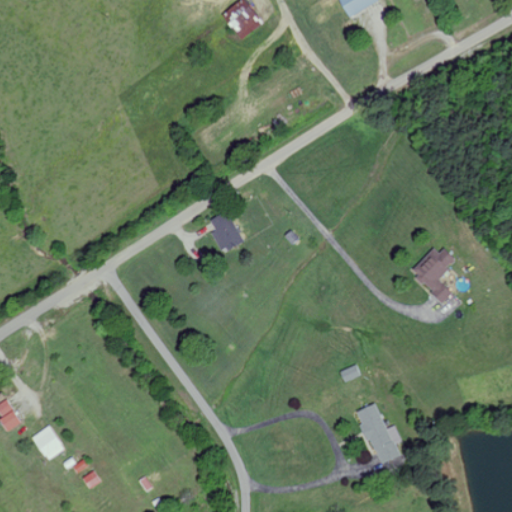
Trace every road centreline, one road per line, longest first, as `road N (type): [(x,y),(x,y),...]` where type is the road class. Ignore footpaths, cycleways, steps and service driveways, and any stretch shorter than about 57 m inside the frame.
road 1 (residential): [(77,286),(511,18)]
road 2 (residential): [(106,267),(229,445),(245,511)]
